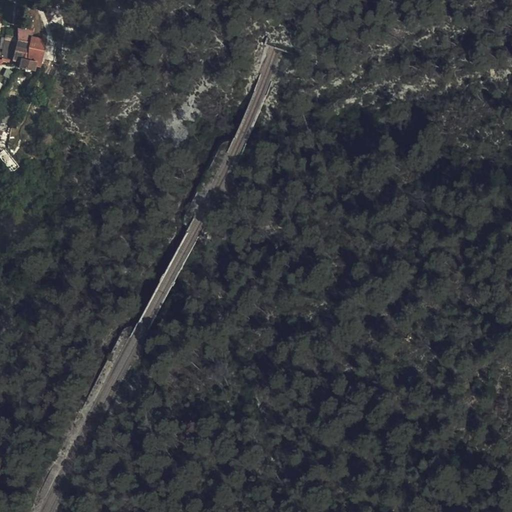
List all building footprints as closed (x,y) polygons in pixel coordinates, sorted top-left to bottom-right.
[(31,36),(14,32),(13,39),(29,44),(31,36)] [(40,52),(40,48),(33,45),(29,44),(13,39),(12,41),(11,44),(27,48),(40,52)] [(11,44),(8,53),(10,54),(24,58),(27,48),(11,44)] [(38,62),(40,52),(27,48),(24,58),(38,62)] [(38,62),(24,58),(22,65),(29,67),(35,68),(38,62)]
